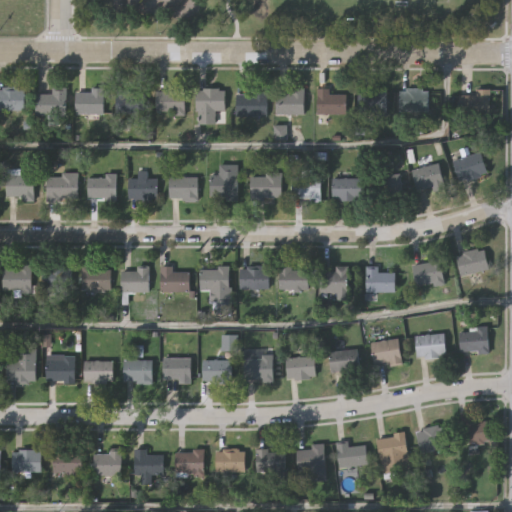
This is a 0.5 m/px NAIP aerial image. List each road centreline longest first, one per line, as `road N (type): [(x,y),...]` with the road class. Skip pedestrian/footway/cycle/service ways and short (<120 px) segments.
road 1 (residential): [(0,233),(400,229),(511,199)]
road 2 (residential): [(0,415),(317,412),(511,386)]
road 3 (residential): [(511,51),(0,48)]
